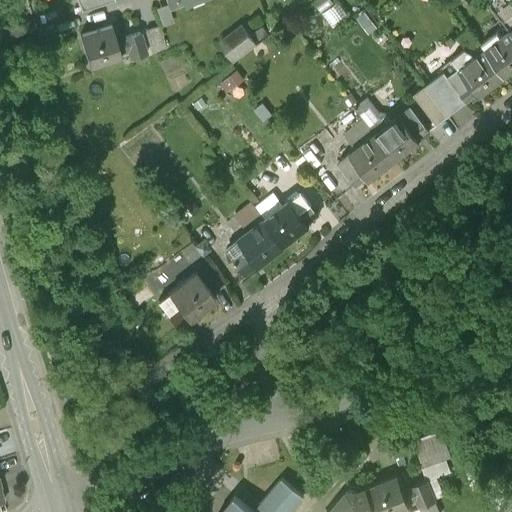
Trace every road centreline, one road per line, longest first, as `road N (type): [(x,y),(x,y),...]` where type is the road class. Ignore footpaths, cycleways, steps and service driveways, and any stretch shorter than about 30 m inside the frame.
road 1 (residential): [(252,426),(267,344),(293,290),(343,240),(511,113)]
road 2 (residential): [(252,426),(398,400),(511,403)]
road 3 (residential): [(54,499),(252,426)]
road 4 (tertiary): [(0,298),(54,499)]
